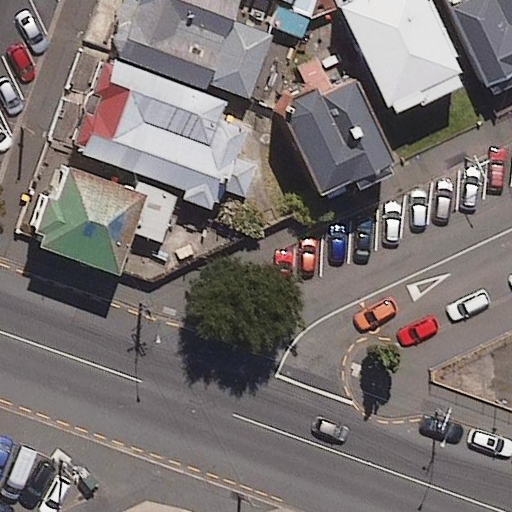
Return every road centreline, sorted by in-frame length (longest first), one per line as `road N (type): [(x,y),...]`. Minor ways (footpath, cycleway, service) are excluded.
road 1 (tertiary): [(259,423),(298,335),(511,227)]
road 2 (secondary): [(259,423),(0,331)]
road 3 (secondary): [(502,511),(259,423)]
